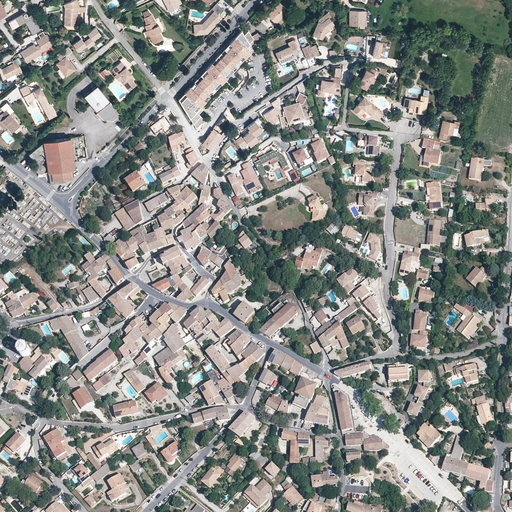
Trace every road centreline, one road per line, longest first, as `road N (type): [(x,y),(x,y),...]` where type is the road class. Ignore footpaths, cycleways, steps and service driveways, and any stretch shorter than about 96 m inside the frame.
road 1 (residential): [(395,355),(386,296),(389,228),(400,134),(409,129)]
road 2 (residential): [(244,406),(118,427),(43,420)]
road 3 (residential): [(472,511),(327,375)]
road 4 (residential): [(204,161),(228,128),(300,77),(350,61)]
road 5 (residential): [(506,337),(499,511)]
road 6 (secondary): [(63,206),(166,97)]
road 7 (tertiary): [(144,511),(244,406)]
road 8 (residential): [(106,249),(146,221),(142,203),(204,161)]
road 9 (residential): [(511,205),(506,337)]
road 10 (secondary): [(166,97),(254,0)]
road 11 (residential): [(14,323),(92,307),(132,278)]
road 12 (residential): [(166,97),(92,0)]
